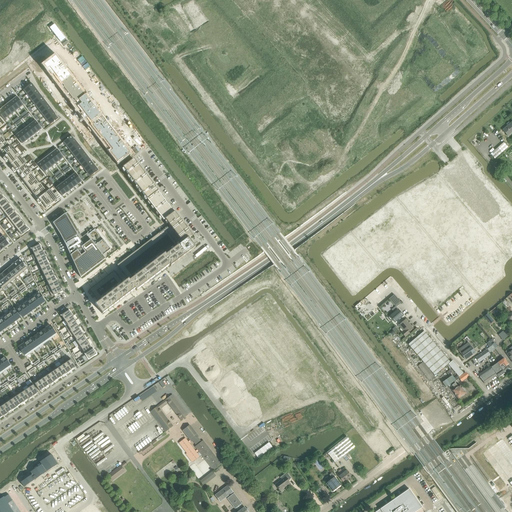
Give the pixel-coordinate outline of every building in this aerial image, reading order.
[(430,25),(390,63),(405,79),(425,60),(423,58),(441,41),(439,39),(441,37),(430,25)] [(47,64),(44,66),(45,67),(46,66),(48,69),(47,70),(49,72),(50,73),(52,76),(54,78),(54,79),(55,80),(55,79),(56,81),(57,82),(59,85),(59,86),(62,89),(62,90),(63,89),(63,90),(64,91),(63,91),(64,92),(67,95),(69,98),(69,99),(70,99),(71,101),(72,101),(74,104),(73,105),(74,105),(75,107),(76,107),(76,109),(77,109),(79,111),(78,111),(79,112),(80,113),(79,113),(80,113),(81,114),(81,115),(83,118),(84,118),(85,120),(86,121),(88,124),(89,125),(89,124),(92,128),(94,130),(93,130),(96,134),(98,137),(99,137),(99,138),(100,138),(100,139),(101,140),(102,139),(104,142),(103,143),(104,143),(104,144),(106,147),(107,147),(108,148),(108,149),(108,150),(110,152),(111,153),(113,156),(114,156),(114,157),(115,158),(115,159),(116,158),(119,161),(118,162),(118,163),(119,162),(121,161),(122,160),(123,159),(124,158),(125,158),(129,155),(130,154),(129,153),(127,150),(126,149),(125,148),(124,147),(123,146),(124,146),(123,145),(123,146),(121,142),(120,142),(119,141),(118,140),(118,139),(118,138),(117,137),(115,135),(115,134),(114,134),(113,133),(112,132),(111,130),(110,129),(109,128),(109,127),(106,123),(105,123),(104,122),(103,120),(100,116),(100,115),(99,114),(98,113),(97,111),(96,110),(96,109),(95,109),(94,108),(92,105),(91,104),(91,103),(90,102),(89,102),(88,101),(89,100),(88,99),(87,99),(86,97),(85,96),(84,94),(83,93),(82,92),(81,90),(80,90),(79,89),(79,88),(78,87),(76,85),(77,85),(77,84),(76,84),(75,83),(74,81),(73,81),(71,77),(70,76),(69,75),(68,75),(67,73),(66,72),(66,71),(65,69),(62,65),(61,64),(60,63),(59,62),(58,61),(58,60),(57,59),(56,57),(53,59),(49,62),(47,64)] [(32,84),(24,90),(27,94),(35,88),(32,84)] [(35,88),(27,94),(30,98),(38,92),(35,88)] [(38,92),(30,98),(33,102),(41,96),(38,92)] [(41,96),(33,102),(36,106),(44,99),(41,96)] [(17,97),(13,100),(19,108),(23,105),(17,97)] [(44,99),(36,106),(39,109),(47,103),(44,99)] [(13,100),(9,103),(15,111),(19,108),(13,100)] [(9,103),(5,106),(12,114),(15,111),(9,103)] [(47,103),(39,109),(41,113),(50,107),(47,103)] [(5,106),(2,109),(8,117),(12,114),(5,106)] [(50,107),(41,113),(44,117),(52,111),(50,107)] [(52,111),(44,117),(47,121),(55,115),(52,111)] [(55,115),(47,121),(50,125),(58,119),(55,115)] [(35,121),(31,124),(38,132),(42,129),(35,121)] [(508,126),(503,130),(508,136),(511,132),(511,121),(510,124),(509,122),(506,124),(508,126)] [(31,124),(28,127),(34,135),(38,132),(31,124)] [(28,127),(24,130),(30,138),(34,135),(28,127)] [(24,130),(20,133),(26,141),(30,138),(24,130)] [(20,133),(16,136),(19,140),(22,144),(26,141),(20,133)] [(72,136),(64,142),(67,146),(75,140),(72,136)] [(75,140),(67,146),(69,150),(78,144),(75,140)] [(7,142),(0,147),(0,150),(2,153),(10,147),(11,146),(8,141),(7,142)] [(504,142),(497,148),(490,154),(495,159),(502,153),(508,147),(504,142)] [(78,144),(69,150),(72,154),(80,147),(78,144)] [(10,147),(2,153),(5,157),(13,150),(15,149),(14,149),(13,150),(10,147),(11,146),(10,147)] [(80,147),(72,154),(75,157),(83,151),(80,147)] [(13,150),(5,157),(9,162),(11,165),(13,167),(16,172),(17,172),(26,165),(21,158),(15,149),(13,150)] [(57,149),(53,152),(59,160),(63,157),(57,149)] [(83,151),(75,157),(78,161),(86,155),(83,151)] [(53,152),(49,155),(56,163),(59,160),(53,152)] [(49,155),(46,158),(52,166),(56,163),(49,155)] [(86,155),(78,161),(81,165),(89,159),(86,155)] [(46,158),(42,161),(48,169),(52,166),(46,158)] [(89,159),(81,165),(84,169),(92,163),(89,159)] [(134,160),(123,168),(148,200),(149,202),(151,205),(152,205),(154,208),(154,209),(157,212),(159,215),(159,216),(160,216),(162,219),(164,221),(165,220),(174,213),(173,211),(172,211),(170,208),(169,208),(170,207),(168,205),(167,205),(167,204),(165,201),(164,201),(164,200),(162,198),(158,192),(154,186),(135,162),(134,160)] [(42,161),(38,164),(40,167),(44,172),(48,169),(42,161)] [(92,163),(84,169),(87,173),(95,166),(92,163)] [(26,165),(17,172),(20,176),(29,169),(26,165),(27,165),(26,165)] [(95,166),(87,173),(90,177),(98,170),(95,166)] [(29,169),(20,176),(22,180),(31,173),(32,173),(29,169)] [(31,173),(22,180),(26,184),(29,181),(31,183),(37,179),(36,180),(31,173),(32,173),(31,173)] [(76,173),(72,176),(78,184),(82,181),(76,173)] [(72,176),(68,179),(74,187),(78,184),(72,176)] [(29,181),(26,184),(31,190),(40,183),(37,179),(31,183),(29,181)] [(68,179),(64,182),(70,190),(74,187),(68,179)] [(64,182),(60,185),(66,193),(70,190),(64,182)] [(40,183),(31,190),(34,195),(44,188),(40,183)] [(60,185),(56,188),(62,196),(66,193),(60,185)] [(44,188),(34,195),(38,199),(50,190),(47,192),(44,188)] [(38,199),(38,200),(38,199),(39,199),(42,203),(43,205),(46,208),(47,208),(50,205),(54,202),(57,200),(59,199),(61,197),(57,192),(54,194),(50,190),(38,199)] [(5,198),(0,201),(0,208),(9,202),(7,200),(6,200),(5,198)] [(9,202),(0,208),(0,211),(2,214),(12,207),(10,204),(9,203),(9,202)] [(12,207),(2,214),(3,214),(6,218),(6,219),(15,211),(14,209),(12,207)] [(15,211),(6,219),(9,223),(19,216),(17,214),(15,211)] [(67,212),(53,223),(64,241),(68,250),(73,259),(77,268),(81,278),(87,273),(105,259),(103,256),(111,250),(109,248),(96,230),(95,229),(95,230),(86,236),(90,241),(86,244),(83,239),(82,237),(68,212),(67,212)] [(114,271),(89,290),(97,300),(99,302),(98,302),(96,304),(95,305),(96,306),(97,307),(97,306),(102,313),(102,314),(103,314),(108,310),(109,310),(114,306),(114,305),(119,302),(120,301),(124,297),(125,297),(130,293),(131,293),(135,289),(137,290),(165,269),(167,267),(168,266),(170,265),(171,266),(172,266),(173,265),(173,264),(178,261),(179,260),(184,256),(189,252),(190,252),(195,248),(194,246),(189,239),(191,237),(192,236),(179,218),(174,213),(165,220),(164,221),(164,222),(167,225),(168,226),(166,227),(165,228),(160,232),(158,234),(156,235),(153,238),(147,242),(142,246),(137,250),(136,251),(117,265),(119,267),(117,269),(114,271)] [(19,216),(9,223),(13,228),(22,220),(21,218),(19,216)] [(22,220),(13,228),(15,227),(18,231),(16,232),(26,225),(25,225),(24,223),(22,220)] [(26,225),(16,232),(20,237),(29,230),(27,228),(28,227),(26,225)] [(2,234),(0,235),(0,241),(5,248),(9,244),(2,234)] [(40,245),(31,249),(34,254),(32,255),(42,250),(41,247),(40,245)] [(42,250),(32,255),(34,261),(45,255),(44,252),(43,253),(42,251),(43,250),(42,250)] [(45,255),(34,261),(35,260),(38,265),(47,260),(46,258),(45,256),(45,255)] [(20,259),(16,263),(23,272),(28,269),(20,259)] [(47,260),(38,265),(40,270),(50,266),(50,265),(49,263),(47,260)] [(16,263),(11,266),(19,276),(23,272),(16,263)] [(11,266),(7,269),(15,279),(19,276),(11,266)] [(50,266),(40,270),(43,275),(52,271),(52,270),(52,271),(51,269),(50,266)] [(7,269),(3,273),(11,282),(15,279),(7,269)] [(52,271),(43,275),(45,281),(55,276),(54,276),(54,274),(52,271)] [(3,273),(0,275),(0,277),(7,286),(11,282),(3,273)] [(55,276),(45,281),(48,285),(46,286),(47,286),(57,281),(56,279),(55,276)] [(57,281),(47,286),(49,291),(60,286),(59,286),(58,284),(59,284),(57,281)] [(60,286),(49,291),(52,297),(62,292),(61,289),(60,286)] [(38,292),(33,295),(40,305),(45,301),(38,292)] [(33,295),(29,298),(36,308),(40,305),(33,295)] [(394,295),(379,307),(379,308),(390,321),(392,320),(395,323),(403,316),(400,312),(399,313),(400,312),(398,310),(396,307),(401,303),(394,295)] [(29,298),(24,301),(31,311),(36,308),(29,298)] [(24,301),(20,305),(27,314),(31,311),(24,301)] [(20,305),(16,308),(22,317),(27,314),(20,305)] [(13,308),(9,311),(16,321),(20,318),(13,308)] [(69,310),(62,316),(65,321),(73,315),(69,310)] [(9,311),(5,314),(11,324),(16,321),(9,311)] [(5,314),(0,317),(7,327),(11,324),(5,314)] [(484,317),(491,324),(494,322),(487,314),(484,317)] [(73,315),(65,321),(68,325),(67,325),(68,326),(76,320),(73,315)] [(68,326),(65,327),(68,332),(78,325),(77,323),(76,323),(75,321),(76,320),(68,326)] [(405,320),(398,326),(401,329),(402,328),(404,331),(402,333),(405,337),(410,333),(409,333),(413,329),(405,320)] [(50,325),(46,329),(52,338),(57,335),(50,325)] [(78,325),(68,332),(71,337),(81,330),(79,328),(78,326),(78,325)] [(46,328),(41,332),(48,341),(52,338),(46,329),(46,328)] [(81,330),(71,337),(72,336),(75,341),(84,335),(83,333),(81,330)] [(41,332),(37,335),(43,344),(48,341),(41,332)] [(424,332),(408,345),(434,375),(450,362),(451,361),(451,360),(449,361),(424,332)] [(37,335),(32,338),(39,348),(43,344),(37,335)] [(84,335),(75,341),(78,346),(87,340),(85,338),(84,336),(84,335)] [(32,338),(28,341),(35,351),(39,348),(32,338)] [(87,340),(78,346),(79,346),(82,350),(81,351),(90,345),(90,344),(90,345),(88,343),(89,343),(87,340)] [(28,341),(23,344),(30,354),(35,351),(28,341)] [(468,343),(458,350),(465,360),(475,353),(468,343)] [(23,344),(19,347),(26,357),(30,354),(23,344)] [(90,345),(81,351),(84,355),(93,350),(93,349),(92,348),(92,347),(90,345)] [(93,350),(84,355),(88,360),(96,355),(95,352),(93,350)] [(487,350),(476,358),(478,362),(479,362),(483,360),(490,355),(487,350)] [(5,357),(0,360),(7,370),(12,367),(5,357)] [(76,367),(70,358),(65,361),(72,371),(74,369),(76,367)] [(498,363),(505,373),(507,372),(508,372),(510,370),(511,369),(511,368),(504,358),(498,363)] [(72,371),(65,361),(60,364),(67,374),(70,372),(69,372),(71,370),(71,371),(72,371)] [(463,373),(452,361),(448,364),(459,377),(463,373)] [(434,376),(426,366),(423,362),(418,366),(429,380),(434,376)] [(493,375),(494,377),(497,375),(499,377),(505,373),(498,363),(491,367),(489,368),(488,368),(490,370),(492,369),(496,373),(493,375)] [(67,374),(60,364),(61,365),(57,368),(56,367),(63,377),(65,375),(67,374)] [(63,377),(56,367),(51,370),(58,380),(61,378),(62,377),(63,377)] [(490,370),(488,368),(478,375),(484,384),(494,377),(493,375),(496,373),(492,369),(490,370)] [(58,380),(51,370),(47,373),(54,383),(54,382),(55,381),(58,380)] [(54,383),(47,373),(43,376),(49,386),(49,385),(51,384),(54,383)] [(49,386),(43,376),(38,379),(45,389),(45,388),(46,387),(47,387),(49,386)] [(45,389),(38,379),(33,382),(40,392),(42,390),(45,389)] [(38,393),(32,383),(27,386),(34,396),(37,394),(36,394),(38,393)] [(455,390),(453,391),(458,398),(465,393),(464,392),(465,391),(462,387),(461,388),(460,386),(458,387),(455,383),(452,385),(455,390)] [(34,396),(27,386),(28,388),(24,391),(23,389),(29,399),(32,397),(34,396)] [(29,399),(23,389),(18,392),(25,402),(28,400),(27,400),(29,399)] [(25,402),(18,392),(14,395),(21,405),(23,403),(25,402)] [(21,405),(14,395),(9,398),(16,408),(18,407),(21,405)] [(158,406),(151,412),(166,432),(169,429),(171,428),(157,410),(158,409),(167,402),(181,420),(184,418),(185,417),(187,415),(172,395),(158,406)] [(16,408),(9,398),(5,401),(12,411),(13,410),(16,408)] [(12,411),(5,401),(0,404),(7,414),(9,413),(12,411)] [(190,426),(183,431),(189,439),(196,434),(190,426)] [(346,436),(327,452),(335,463),(354,447),(346,436)] [(200,457),(199,456),(185,439),(179,443),(187,453),(186,454),(192,462),(200,457)] [(205,459),(213,470),(222,464),(221,463),(221,464),(204,441),(195,447),(196,448),(196,447),(205,459)] [(149,444),(138,453),(139,455),(142,452),(144,454),(152,448),(149,444)] [(47,472),(58,464),(58,465),(58,464),(51,454),(51,455),(40,462),(42,465),(31,472),(30,472),(32,475),(21,482),(24,487),(25,487),(24,487),(35,479),(35,480),(36,479),(46,472),(47,472)] [(194,464),(190,467),(191,469),(200,480),(204,477),(194,464)] [(108,476),(112,481),(125,471),(121,466),(108,476)] [(346,481),(348,479),(352,476),(347,470),(345,471),(344,469),(341,471),(340,469),(338,471),(339,472),(337,474),(343,482),(346,480),(346,481)] [(282,480),(275,484),(280,491),(285,488),(284,487),(290,483),(288,480),(291,478),(287,473),(280,478),(282,480)] [(331,477),(325,482),(327,484),(326,484),(332,492),(336,488),(337,488),(341,485),(335,477),(332,473),(329,475),(331,477)] [(248,511),(246,510),(244,507),(243,508),(241,504),(242,504),(234,494),(233,494),(232,493),(233,492),(228,485),(215,495),(220,502),(227,497),(228,498),(235,509),(236,508),(239,511),(238,511),(248,511)] [(399,496),(375,511),(415,511),(422,508),(409,489),(402,494),(404,496),(401,498),(399,496)] [(0,511),(14,511),(8,503),(12,500),(9,495),(5,498),(4,497),(0,499),(0,511)]
